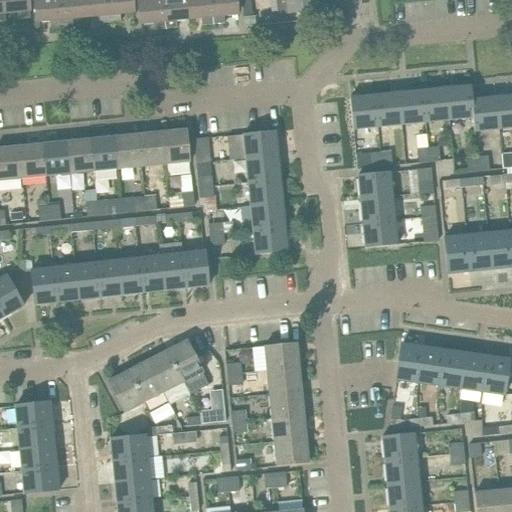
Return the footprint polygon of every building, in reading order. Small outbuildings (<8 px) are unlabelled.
[(27,0),(3,0),(5,14),(17,12),(17,20),(29,18),(27,0)] [(61,27),(58,0),(33,0),(36,23),(49,21),(50,28),(61,27)] [(82,0),(58,0),(61,27),(73,26),(72,19),(84,18),(82,0)] [(109,23),(106,0),(82,0),(84,18),(97,17),(98,24),(109,23)] [(106,0),(109,23),(120,21),(120,14),(133,13),(131,0),(106,0)] [(165,29),(162,0),(137,0),(140,25),(153,23),(154,30),(165,29)] [(189,20),(186,0),(162,0),(165,29),(176,28),(176,21),(189,20)] [(213,24),(210,0),(186,0),(189,20),(201,19),(201,26),(213,24)] [(234,0),(210,0),(213,24),(224,23),(223,16),(236,15),(234,0)] [(248,0),(240,0),(242,17),(250,16),(248,0)] [(315,0),(275,0),(277,14),(317,10),(315,0)] [(470,86),(446,88),(449,121),(473,118),(472,100),(470,86)] [(449,121),(446,88),(422,90),(425,123),(449,121)] [(422,90),(398,93),(402,125),(425,123),(422,90)] [(398,93),(374,95),(377,127),(402,125),(398,93)] [(377,127),(374,95),(349,98),(352,130),(377,127)] [(511,128),(511,95),(496,97),(499,129),(511,128)] [(496,97),(472,100),(473,118),(474,132),(499,129),(496,97)] [(333,111),(318,115),(327,150),(342,146),(333,111)] [(186,130),(162,132),(165,165),(189,162),(186,130)] [(245,161),(277,158),(274,131),(242,135),(245,161)] [(165,165),(162,132),(137,135),(140,167),(165,165)] [(137,135),(114,137),(117,169),(140,167),(137,135)] [(114,137),(91,140),(94,172),(117,169),(114,137)] [(207,138),(193,139),(194,150),(208,149),(207,138)] [(91,140),(66,142),(69,174),(94,172),(91,140)] [(69,174),(66,142),(43,144),(46,177),(69,174)] [(43,144),(19,147),(22,179),(46,177),(43,144)] [(0,181),(22,179),(19,147),(0,148),(0,181)] [(438,148),(428,149),(429,162),(440,161),(438,148)] [(429,162),(428,149),(417,150),(418,163),(429,162)] [(390,152),(380,153),(381,167),(392,166),(390,152)] [(380,153),(355,155),(356,169),(381,167),(380,153)] [(511,168),(511,154),(501,155),(502,169),(511,168)] [(488,157),(477,158),(478,172),(489,171),(488,157)] [(277,158),(245,161),(247,184),(279,181),(277,158)] [(478,172),(477,158),(467,159),(468,173),(478,172)] [(430,169),(408,171),(410,195),(432,192),(430,169)] [(360,200),(391,197),(389,172),(357,175),(360,200)] [(511,175),(503,176),(504,184),(511,182),(511,175)] [(191,176),(180,177),(181,194),(192,193),(191,176)] [(199,189),(213,188),(212,176),(197,177),(199,189)] [(504,184),(503,176),(481,178),(482,186),(504,184)] [(482,186),(481,178),(461,180),(462,188),(482,186)] [(462,188),(461,180),(447,182),(448,189),(462,188)] [(282,205),(279,181),(247,184),(250,208),(282,205)] [(213,188),(199,189),(200,199),(214,198),(213,188)] [(169,201),(170,210),(194,207),(193,193),(192,193),(181,194),(182,200),(169,201)] [(47,204),(46,195),(35,196),(36,205),(47,204)] [(170,210),(169,201),(155,203),(154,197),(144,198),(145,212),(170,210)] [(391,197),(360,200),(362,224),(394,221),(391,197)] [(145,212),(144,198),(133,199),(135,213),(145,212)] [(97,203),(98,216),(107,216),(106,202),(97,203)] [(98,216),(97,203),(86,203),(87,217),(98,216)] [(59,205),(49,206),(50,220),(60,220),(59,205)] [(284,229),(282,205),(250,208),(252,232),(284,229)] [(50,220),(49,206),(38,206),(39,221),(50,220)] [(420,208),(421,218),(435,217),(434,206),(420,208)] [(9,213),(9,221),(21,220),(20,212),(9,213)] [(199,213),(177,215),(178,223),(188,222),(189,232),(201,231),(199,213)] [(177,215),(156,217),(156,225),(178,223),(177,215)] [(156,217),(134,219),(135,227),(156,225),(156,217)] [(435,217),(421,218),(424,243),(438,241),(435,217)] [(134,219),(112,221),(113,229),(135,227),(134,219)] [(112,221),(91,223),(92,231),(113,229),(112,221)] [(394,221),(362,224),(364,249),(396,245),(394,221)] [(92,231),(91,223),(70,225),(71,233),(92,231)] [(209,236),(223,234),(222,223),(208,225),(209,236)] [(70,225),(47,227),(48,235),(71,233),(70,225)] [(48,235),(47,227),(34,228),(35,237),(48,235)] [(287,252),(284,229),(252,232),(255,255),(287,252)] [(0,239),(10,239),(9,231),(0,231),(0,239)] [(511,262),(509,232),(487,234),(491,269),(511,267),(511,262)] [(224,245),(223,234),(209,236),(210,247),(224,245)] [(487,234),(467,236),(470,272),(491,269),(487,234)] [(470,272),(467,236),(444,238),(447,274),(470,272)] [(204,251),(181,253),(185,289),(207,286),(204,251)] [(181,253),(160,256),(164,291),(185,289),(181,253)] [(164,291),(160,256),(139,258),(143,293),(164,291)] [(139,258),(117,260),(121,296),(143,293),(139,258)] [(117,260),(95,263),(99,298),(121,296),(117,260)] [(95,263),(75,265),(79,301),(99,298),(95,263)] [(75,265),(52,268),(56,303),(79,301),(75,265)] [(56,303),(52,268),(31,270),(35,306),(56,303)] [(0,278),(0,312),(3,318),(23,307),(5,276),(0,278)] [(165,351),(181,383),(202,373),(185,341),(165,351)] [(266,371),(298,367),(296,343),(264,346),(266,371)] [(418,383),(423,348),(400,345),(395,380),(418,383)] [(423,348),(418,383),(439,386),(444,351),(423,348)] [(181,383),(165,351),(145,362),(162,393),(181,383)] [(444,351),(439,386),(461,389),(466,354),(444,351)] [(487,357),(466,354),(461,389),(482,392),(487,357)] [(487,357),(482,392),(503,395),(508,360),(487,357)] [(145,362),(127,371),(143,403),(162,393),(145,362)] [(226,375),(240,373),(239,364),(225,365),(226,375)] [(298,367),(266,371),(268,394),(300,391),(298,367)] [(143,403),(127,371),(107,381),(124,413),(143,403)] [(240,373),(226,375),(228,388),(241,386),(240,373)] [(300,391),(268,394),(271,419),(303,415),(300,391)] [(17,431),(52,427),(50,403),(14,406),(17,431)] [(231,422),(245,421),(244,412),(230,413),(231,422)] [(474,413),(460,415),(461,423),(475,421),(474,413)] [(303,415),(271,419),(273,443),(305,439),(303,415)] [(460,415),(446,416),(447,424),(461,423),(460,415)] [(199,419),(200,426),(225,424),(224,416),(199,419)] [(431,418),(417,419),(418,427),(432,426),(431,418)] [(200,426),(199,419),(177,421),(178,428),(200,426)] [(415,419),(404,420),(405,428),(418,427),(417,419),(415,419)] [(404,420),(391,420),(392,430),(405,428),(404,420)] [(246,434),(245,421),(231,422),(233,436),(246,434)] [(511,434),(511,425),(483,429),(484,437),(511,434)] [(54,448),(52,427),(17,431),(19,451),(54,448)] [(171,427),(158,428),(158,435),(172,434),(171,427)] [(158,435),(158,428),(144,429),(145,436),(145,437),(158,435)] [(196,433),(184,434),(185,444),(197,443),(196,433)] [(384,462),(416,458),(413,434),(381,437),(384,462)] [(145,437),(145,436),(109,440),(112,462),(147,458),(145,437)] [(221,454),(228,453),(227,439),(219,439),(221,454)] [(308,464),(305,439),(273,443),(276,467),(308,464)] [(450,455),(464,453),(463,443),(449,444),(450,455)] [(470,460),(482,458),(480,444),(469,445),(470,460)] [(56,469),(54,448),(19,451),(21,473),(56,469)] [(228,453),(221,454),(200,456),(202,477),(230,474),(228,453)] [(465,465),(464,453),(450,455),(451,466),(465,465)] [(149,480),(147,458),(112,462),(114,483),(149,480)] [(416,458),(384,462),(386,486),(418,482),(416,458)] [(251,470),(250,459),(236,461),(237,472),(251,470)] [(56,469),(21,473),(23,494),(58,490),(56,469)] [(286,487),(285,473),(274,474),(275,488),(286,487)] [(274,474),(263,475),(265,489),(275,488),(274,474)] [(237,477),(225,479),(227,492),(239,491),(237,477)] [(227,492),(225,479),(201,481),(203,498),(215,497),(215,493),(227,492)] [(149,480),(114,483),(116,505),(151,502),(149,480)] [(418,482),(386,486),(388,509),(421,506),(418,482)] [(190,498),(198,497),(197,484),(188,484),(190,498)] [(511,511),(511,489),(498,491),(499,511),(511,511)] [(499,511),(498,491),(473,493),(475,511),(499,511)] [(469,501),(468,492),(453,493),(454,502),(469,501)] [(198,497),(190,498),(190,511),(195,511),(199,511),(198,497)] [(22,511),(21,500),(10,501),(11,511),(22,511)] [(469,511),(469,501),(454,502),(455,511),(469,511)] [(152,511),(151,502),(116,505),(116,511),(152,511)]
